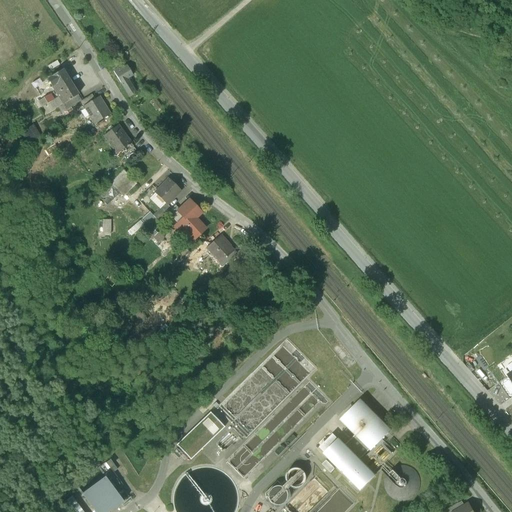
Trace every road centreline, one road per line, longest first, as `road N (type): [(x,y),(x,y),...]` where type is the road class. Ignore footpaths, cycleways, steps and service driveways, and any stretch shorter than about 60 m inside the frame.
road 1 (residential): [(493,511),(298,279),(156,143),(51,0)]
road 2 (residential): [(511,429),(133,0)]
road 3 (track): [(403,0),(443,28),(511,50)]
